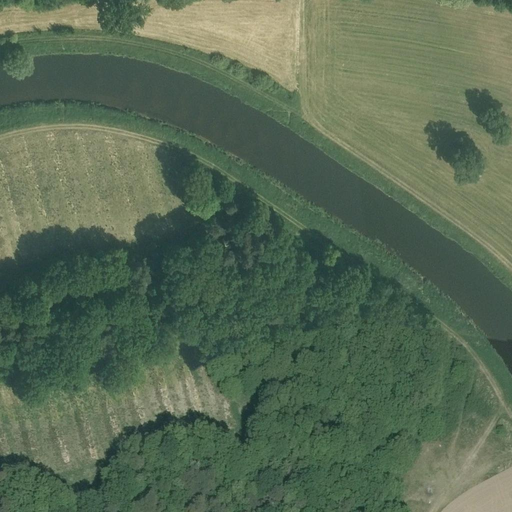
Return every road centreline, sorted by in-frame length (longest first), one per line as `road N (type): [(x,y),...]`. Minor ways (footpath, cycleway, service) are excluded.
road 1 (track): [(0,136),(80,123),(128,130),(236,173),(425,305),(480,366)]
road 2 (track): [(432,511),(480,366)]
